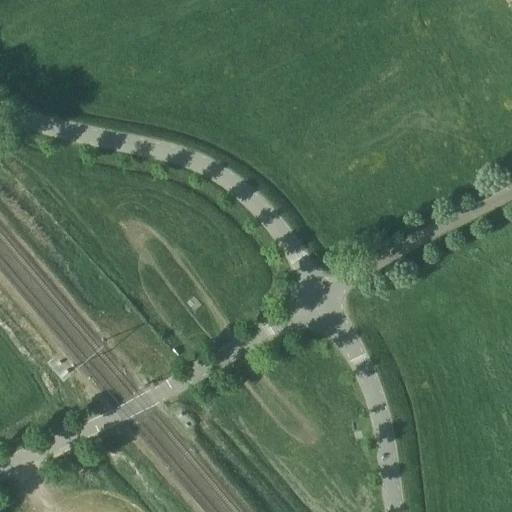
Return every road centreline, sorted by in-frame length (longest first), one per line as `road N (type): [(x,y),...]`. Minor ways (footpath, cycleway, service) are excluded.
road 1 (unclassified): [(321,296),(261,209),(203,164),(42,123),(0,104)]
road 2 (unclassified): [(0,469),(127,411),(321,296)]
road 3 (unclassified): [(395,511),(373,389),(321,296)]
road 4 (unclassified): [(321,296),(511,190)]
